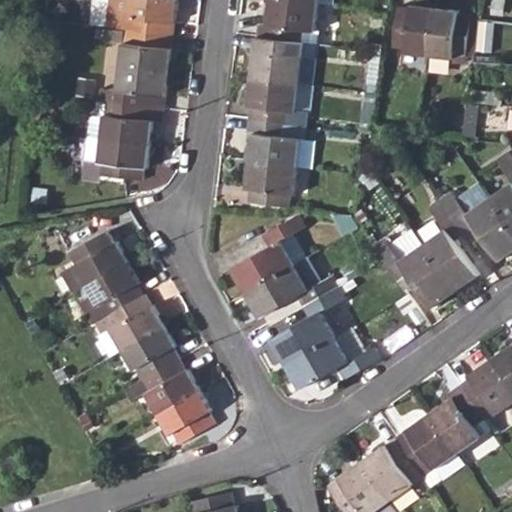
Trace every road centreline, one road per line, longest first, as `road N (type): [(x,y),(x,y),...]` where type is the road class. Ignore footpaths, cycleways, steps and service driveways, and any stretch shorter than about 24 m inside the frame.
road 1 (residential): [(282,442),(189,264),(185,217),(198,177),(222,0)]
road 2 (residential): [(282,442),(326,424),(511,305)]
road 3 (residential): [(76,511),(282,442)]
